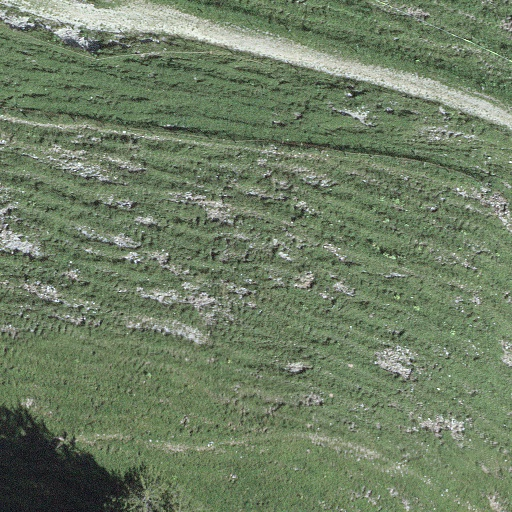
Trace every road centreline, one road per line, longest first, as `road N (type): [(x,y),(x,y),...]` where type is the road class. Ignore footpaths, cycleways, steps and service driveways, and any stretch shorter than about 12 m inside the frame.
road 1 (track): [(169,14),(462,91),(511,117)]
road 2 (track): [(169,14),(97,19),(25,0)]
